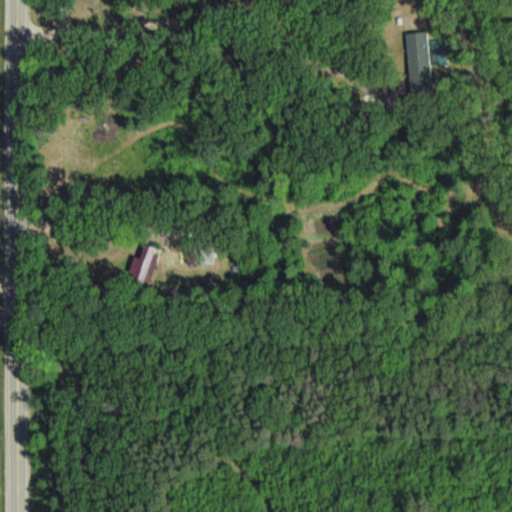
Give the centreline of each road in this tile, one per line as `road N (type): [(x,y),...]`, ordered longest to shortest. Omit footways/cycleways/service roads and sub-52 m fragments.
road 1 (residential): [(17,0),(16,511)]
road 2 (residential): [(17,35),(285,0)]
road 3 (residential): [(500,242),(493,0)]
